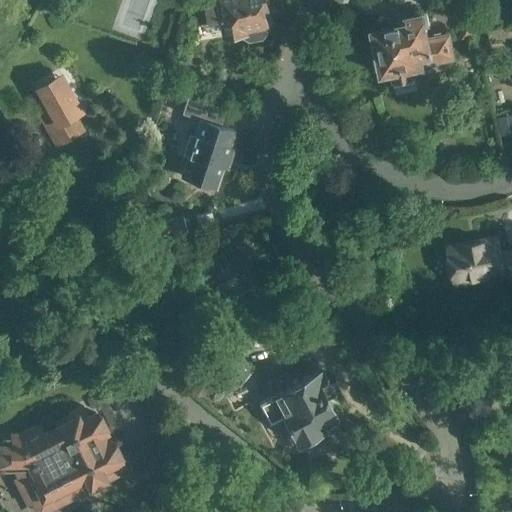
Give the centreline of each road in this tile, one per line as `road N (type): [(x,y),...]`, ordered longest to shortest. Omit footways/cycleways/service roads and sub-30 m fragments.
road 1 (residential): [(452,492),(453,448),(439,412),(284,201),(282,108),(295,52)]
road 2 (residential): [(511,176),(438,189),(378,165),(343,128),(295,52)]
